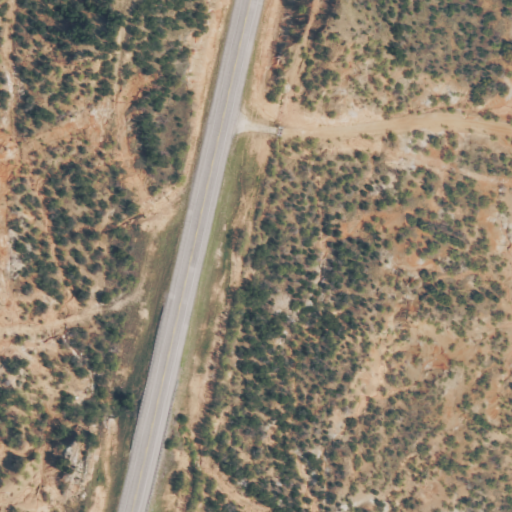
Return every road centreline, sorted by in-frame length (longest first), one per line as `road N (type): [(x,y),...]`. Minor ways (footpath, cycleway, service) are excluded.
road 1 (primary): [(131,511),(249,0)]
road 2 (residential): [(511,135),(217,141)]
road 3 (residential): [(201,210),(72,294),(0,297)]
road 4 (residential): [(54,511),(63,447),(83,416),(72,294)]
